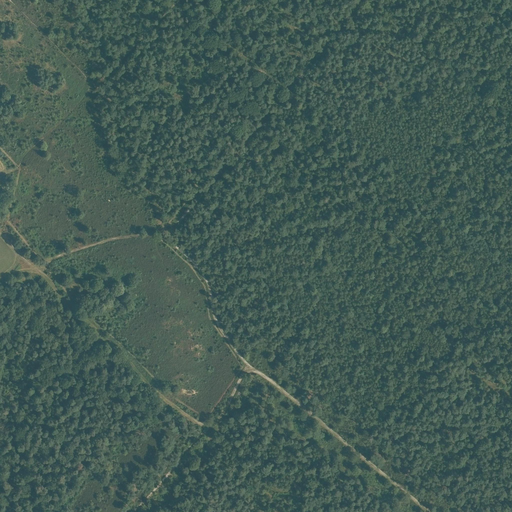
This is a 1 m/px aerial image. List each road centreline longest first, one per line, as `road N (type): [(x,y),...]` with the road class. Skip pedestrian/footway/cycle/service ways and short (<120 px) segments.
road 1 (track): [(289,87),(169,236),(195,265),(224,333),(248,365)]
road 2 (track): [(215,420),(161,399),(0,229)]
road 3 (track): [(248,365),(427,511)]
road 4 (track): [(137,511),(215,420),(248,365)]
road 5 (track): [(175,0),(289,87)]
